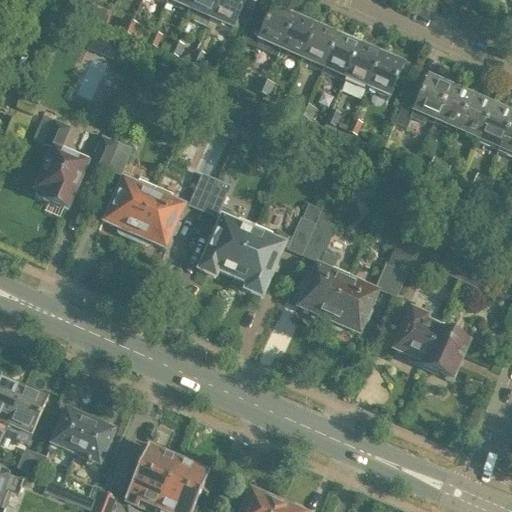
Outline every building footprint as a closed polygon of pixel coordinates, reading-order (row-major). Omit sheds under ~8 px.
[(189,8),(193,0),(167,0),(165,5),(187,14),(189,8)] [(218,0),(193,0),(189,8),(187,14),(208,24),(217,3),(218,0)] [(218,0),(217,3),(208,24),(231,34),(246,0),(218,0)] [(92,6),(86,18),(106,27),(111,15),(92,6)] [(284,13),(270,6),(264,21),(252,16),(240,43),(255,50),(255,49),(268,55),(270,51),(278,55),(283,43),(294,20),(283,15),(284,13)] [(119,32),(127,36),(131,26),(132,24),(124,20),(119,32)] [(283,43),(278,55),(300,64),(309,44),(315,29),(294,20),(283,43)] [(140,27),(132,24),(131,26),(127,36),(135,40),(140,27)] [(309,44),(300,64),(321,74),(337,39),(315,29),(309,44)] [(153,33),(147,45),(156,49),(162,37),(153,33)] [(94,53),(99,41),(92,38),(87,50),(94,53)] [(337,39),(321,74),(343,83),(359,48),(337,39)] [(174,43),(169,54),(177,58),(183,46),(174,43)] [(359,48),(343,83),(365,93),(381,58),(359,48)] [(196,52),(190,64),(199,67),(204,55),(196,52)] [(222,52),(212,74),(224,79),(233,57),(222,52)] [(381,58),(365,93),(387,103),(396,82),(399,84),(406,66),(393,60),(391,62),(381,58)] [(260,96),(266,83),(257,79),(252,92),(260,96)] [(427,79),(412,114),(401,109),(384,149),(396,154),(406,129),(418,135),(424,122),(433,126),(450,89),(427,79)] [(266,83),(260,96),(270,100),(275,87),(266,83)] [(471,99),(450,89),(433,126),(455,135),(471,99)] [(476,145),(492,108),(471,99),(455,135),(476,145)] [(301,119),(306,107),(299,103),(293,116),(301,119)] [(316,111),(306,107),(301,119),(310,124),(316,111)] [(511,119),(511,116),(492,108),(476,145),(497,154),(511,119)] [(331,112),(326,123),(334,127),(339,115),(331,112)] [(511,119),(497,154),(511,160),(511,119)] [(353,121),(347,133),(356,137),(361,125),(353,121)] [(74,132),(52,123),(47,136),(42,148),(48,150),(43,161),(43,163),(44,165),(46,166),(35,193),(34,197),(35,199),(37,201),(65,213),(86,166),(58,154),(63,143),(69,146),(74,132)] [(89,169),(104,176),(116,147),(101,140),(89,169)] [(130,152),(116,147),(104,176),(117,181),(130,152)] [(438,173),(443,161),(435,158),(430,170),(438,173)] [(451,164),(443,161),(438,173),(446,177),(451,164)] [(480,192),(485,179),(477,176),(472,188),(480,192)] [(202,213),(214,184),(202,179),(189,208),(202,213)] [(493,183),(485,179),(480,192),(488,195),(493,183)] [(132,241),(151,195),(122,182),(105,224),(119,230),(119,232),(119,235),(122,237),(132,241)] [(214,184),(202,213),(221,221),(199,272),(214,279),(217,273),(231,279),(251,234),(235,227),(238,221),(231,214),(231,212),(220,208),(228,190),(214,184)] [(501,200),(511,205),(511,190),(507,188),(501,200)] [(182,208),(151,195),(132,241),(144,247),(148,247),(150,246),(151,244),(164,250),(182,208)] [(303,258),(322,214),(321,213),(321,214),(309,208),(308,211),(306,211),(301,222),(288,251),(303,258)] [(322,214),(303,258),(318,265),(299,309),(312,315),(312,318),(312,320),(315,321),(325,326),(345,282),(333,277),(324,252),(334,229),(331,228),(335,219),(322,214)] [(269,242),(251,234),(231,279),(247,286),(245,292),(260,299),(287,238),(278,235),(276,238),(269,242)] [(386,269),(376,290),(395,299),(410,264),(392,256),(386,269)] [(460,282),(466,268),(447,259),(441,273),(460,282)] [(485,277),(466,268),(460,282),(479,290),(485,277)] [(375,295),(345,282),(325,326),(338,332),(341,333),(343,331),(345,330),(358,335),(375,295)] [(511,293),(511,291),(500,286),(495,297),(507,303),(511,293)] [(422,368),(439,329),(424,322),(426,318),(411,312),(394,350),(408,356),(408,359),(408,360),(410,362),(422,368)] [(468,342),(439,329),(422,368),(451,381),(468,342)] [(6,427),(21,390),(0,380),(0,433),(4,435),(7,428),(6,427)] [(47,401),(21,390),(6,427),(7,428),(19,433),(15,442),(27,447),(47,401)] [(61,453),(75,459),(91,420),(77,414),(76,416),(65,411),(55,437),(54,437),(47,452),(49,453),(49,452),(59,456),(61,453)] [(105,426),(91,420),(75,459),(86,464),(85,468),(95,472),(95,474),(97,474),(104,459),(103,458),(114,433),(105,429),(105,426)] [(123,504),(140,511),(156,511),(178,463),(175,461),(173,457),(166,454),(162,456),(142,447),(135,464),(140,466),(123,504)] [(16,470),(27,475),(27,474),(27,475),(35,455),(25,450),(16,470)] [(35,455),(27,475),(38,479),(46,460),(35,455)] [(180,464),(178,463),(156,511),(193,511),(201,493),(207,496),(214,479),(194,470),(192,465),(185,462),(180,464)] [(18,497),(22,486),(23,483),(0,474),(0,509),(5,511),(12,495),(18,497)] [(44,495),(85,511),(92,511),(96,503),(88,500),(48,483),(44,495)] [(96,503),(100,494),(101,491),(93,488),(88,500),(96,503)] [(100,494),(96,503),(92,511),(111,511),(116,501),(100,494)] [(274,511),(278,506),(276,505),(274,501),(267,498),(264,499),(250,494),(242,511),(274,511)]
